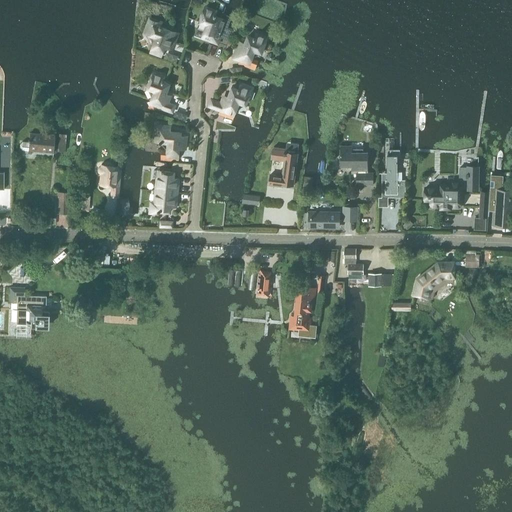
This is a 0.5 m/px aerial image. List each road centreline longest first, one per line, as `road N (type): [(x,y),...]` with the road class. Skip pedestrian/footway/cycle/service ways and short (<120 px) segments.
road 1 (tertiary): [(195,238),(511,245)]
road 2 (tertiary): [(0,232),(195,238)]
road 3 (residential): [(195,238),(199,61)]
